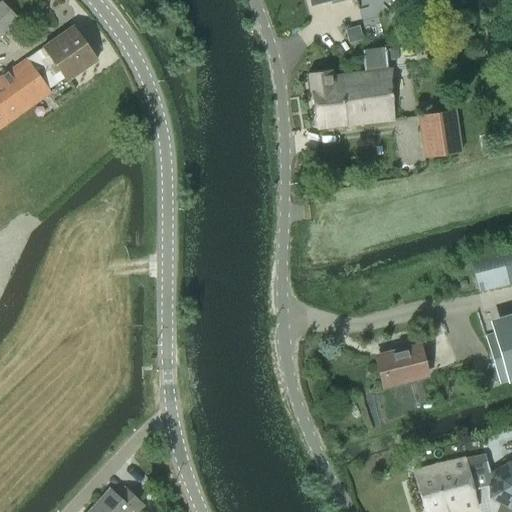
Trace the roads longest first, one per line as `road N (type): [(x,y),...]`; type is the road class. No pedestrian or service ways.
road 1 (unclassified): [(348,511),(289,383),(279,81),(253,0)]
road 2 (tertiary): [(171,418),(163,141),(146,77),(94,0)]
road 3 (track): [(430,191),(283,213)]
road 4 (residential): [(70,511),(158,420),(171,418)]
